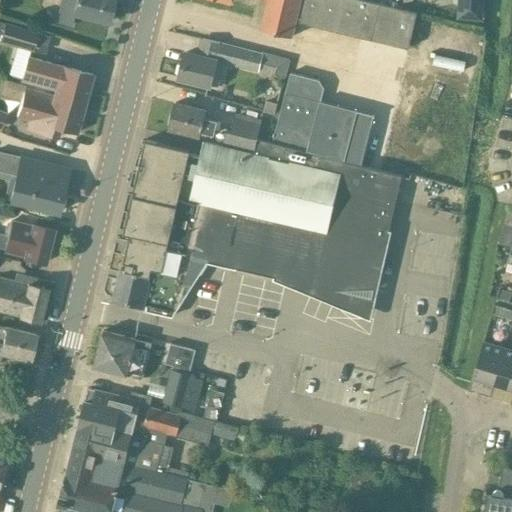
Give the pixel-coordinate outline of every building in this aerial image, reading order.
[(61,0),(56,23),(69,27),(72,13),(108,22),(113,0),(61,0)] [(300,0),(227,0),(231,1),(230,0),(267,0),(261,29),(292,36),(300,0)] [(304,0),(300,21),(408,47),(417,12),(368,0),(304,0)] [(480,0),(461,0),(461,15),(479,16),(480,0)] [(49,35),(0,20),(0,42),(43,56),(49,35)] [(216,60),(220,43),(203,39),(199,55),(185,52),(179,76),(210,84),(210,83),(218,85),(223,62),(216,60)] [(216,60),(223,62),(259,71),(264,52),(220,42),(220,43),(216,60)] [(23,78),(55,87),(55,85),(87,93),(92,74),(29,57),(23,78)] [(273,140),(360,162),(370,124),(373,114),(321,100),(325,87),(319,85),(321,79),(291,71),(273,140)] [(55,85),(55,87),(52,96),(24,88),(16,116),(28,119),(26,128),(57,137),(59,128),(76,133),(87,93),(55,85)] [(173,113),(170,113),(167,123),(170,125),(169,127),(198,134),(200,130),(210,133),(213,118),(203,116),(205,109),(175,101),(173,113)] [(227,126),(222,145),(255,152),(257,140),(263,118),(235,111),(231,128),(227,126)] [(255,152),(222,145),(204,140),(201,155),(189,152),(190,149),(145,138),(140,161),(143,161),(141,166),(139,166),(133,188),(136,189),(135,190),(162,197),(163,194),(239,212),(226,266),(334,292),(355,292),(375,291),(401,186),(382,181),(384,172),(412,178),(257,140),(255,152)] [(0,170),(13,174),(7,198),(57,211),(68,166),(18,154),(0,149),(0,170)] [(129,232),(125,248),(186,263),(188,257),(226,266),(239,212),(163,194),(162,197),(135,190),(135,194),(132,193),(127,211),(130,212),(130,213),(127,213),(123,230),(129,232)] [(9,237),(5,252),(45,261),(53,228),(13,219),(8,222),(6,231),(9,237)] [(174,315),(186,263),(125,248),(122,260),(125,261),(123,268),(122,268),(115,298),(144,305),(144,304),(152,306),(151,310),(174,315)] [(0,310),(38,321),(47,288),(0,276),(0,310)] [(511,292),(499,289),(496,298),(509,302),(511,292)] [(495,304),(492,313),(505,317),(508,307),(495,304)] [(0,355),(1,351),(29,358),(36,332),(0,323),(0,355)] [(103,331),(94,367),(142,380),(152,344),(103,331)] [(494,383),(504,348),(483,341),(473,376),(494,383)] [(195,375),(184,372),(185,369),(190,370),(196,350),(170,343),(165,362),(174,364),(164,400),(187,406),(191,393),(200,395),(203,380),(195,378),(195,375)] [(511,349),(504,348),(494,383),(511,387),(511,349)] [(87,387),(65,473),(181,503),(188,478),(166,473),(167,466),(158,464),(164,443),(148,439),(151,427),(210,442),(215,419),(181,411),(180,415),(149,407),(149,409),(138,406),(139,400),(87,387)] [(221,407),(208,404),(204,416),(217,420),(221,407)] [(488,493),(487,492),(484,511),(511,511),(511,468),(503,467),(501,477),(491,475),(488,493)] [(181,503),(65,473),(61,492),(62,493),(60,502),(99,511),(198,511),(199,511),(202,511),(213,511),(216,502),(230,506),(234,490),(188,478),(181,503)]
